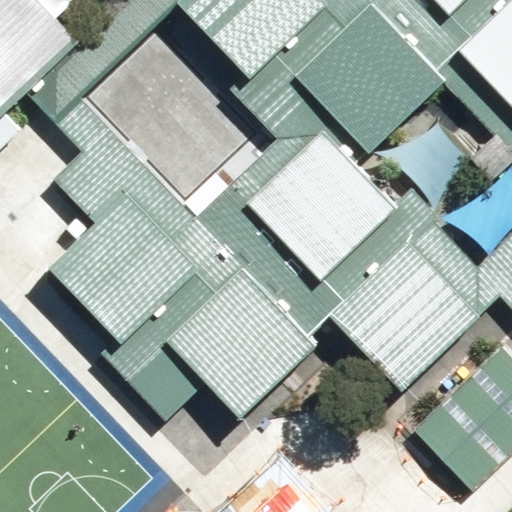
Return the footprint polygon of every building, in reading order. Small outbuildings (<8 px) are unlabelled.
[(0,0),(0,146),(19,129),(4,113),(18,100),(27,92),(40,79),(77,43),(54,19),(46,11),(35,0),(0,0)] [(35,0),(46,11),(54,19),(72,1),(70,0),(35,0)] [(511,0),(182,0),(179,3),(246,75),(239,83),(232,90),(278,138),(294,154),(244,202),(229,187),(199,216),(198,217),(213,233),(188,257),(86,152),(56,180),(97,225),(53,270),(121,338),(110,348),(104,354),(164,417),(205,380),(238,416),(275,381),(314,345),(307,335),(314,327),(328,314),(402,387),(472,322),(501,295),(511,306),(511,278),(477,311),(388,215),(396,208),(352,162),(442,79),(433,70),(457,47),(511,106),(511,0)] [(125,0),(77,43),(106,72),(167,14),(179,3),(182,0),(125,0)] [(188,257),(213,233),(198,217),(80,97),(106,72),(77,43),(40,79),(27,92),(86,152),(188,257)] [(396,208),(388,215),(477,311),(511,278),(511,106),(457,47),(433,70),(442,79),(511,154),(511,232),(478,264),(412,193),(396,208)] [(278,138),(229,187),(244,202),(294,154),(278,138)] [(216,174),(186,203),(199,216),(229,187),(216,174)] [(412,433),(474,495),(490,480),(511,458),(511,361),(499,348),(412,433)] [(263,511),(288,490),(293,496),(307,511),(325,511),(331,507),(281,454),(218,511),(263,511)] [(307,511),(293,496),(288,490),(263,511),(307,511)]
